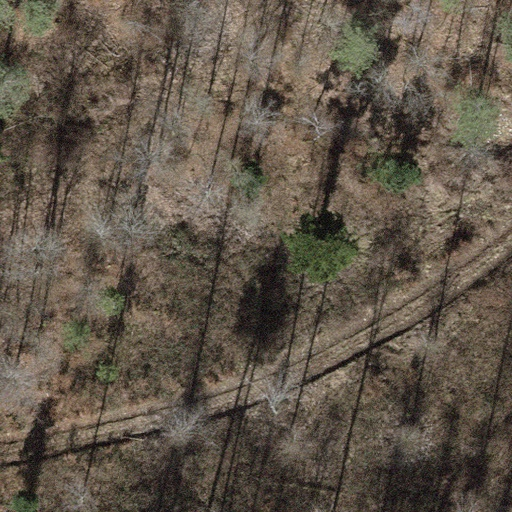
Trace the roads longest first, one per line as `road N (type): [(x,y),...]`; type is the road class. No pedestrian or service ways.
road 1 (track): [(511,228),(330,366),(0,457)]
road 2 (track): [(0,222),(262,0)]
